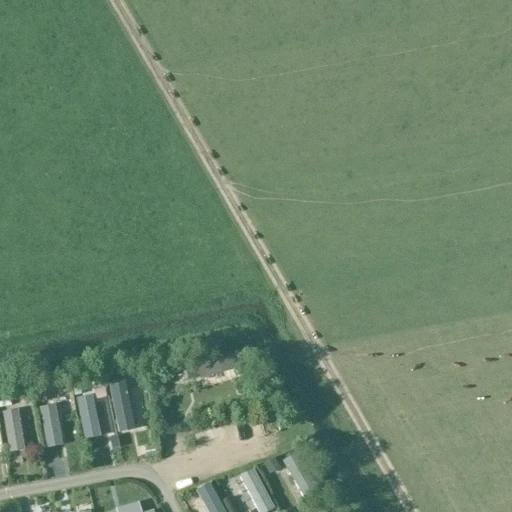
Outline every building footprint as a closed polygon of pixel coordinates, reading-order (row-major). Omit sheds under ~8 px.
[(241,350),(202,362),(205,374),(245,362),(241,350)] [(107,384),(118,435),(134,431),(124,381),(107,384)] [(91,397),(75,400),(83,441),(100,438),(91,397)] [(54,407),(38,409),(46,450),(61,447),(54,407)] [(24,451),(17,412),(2,414),(8,454),(24,451)] [(297,453),(281,463),(302,498),(318,488),(297,453)] [(253,471),(239,478),(256,511),(269,511),(273,510),(253,471)] [(198,493),(209,511),(223,511),(208,487),(198,493)] [(24,511),(43,511),(42,492),(22,494),(24,511)] [(148,511),(142,494),(111,505),(113,511),(148,511)]
